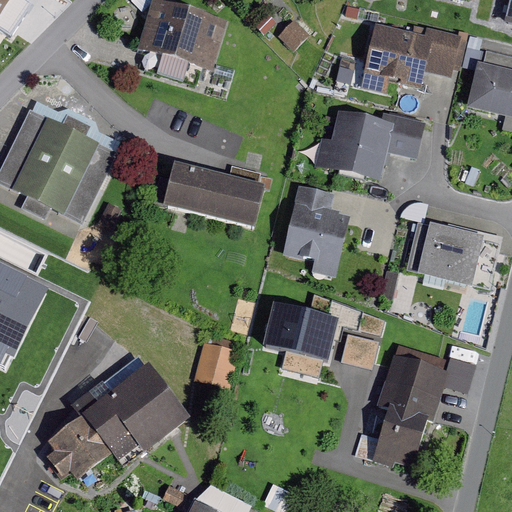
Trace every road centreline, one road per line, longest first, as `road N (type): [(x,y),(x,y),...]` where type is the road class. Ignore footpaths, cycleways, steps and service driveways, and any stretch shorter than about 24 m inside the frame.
road 1 (residential): [(511,342),(468,511)]
road 2 (unknown): [(47,48),(152,142)]
road 3 (residential): [(0,95),(97,0)]
